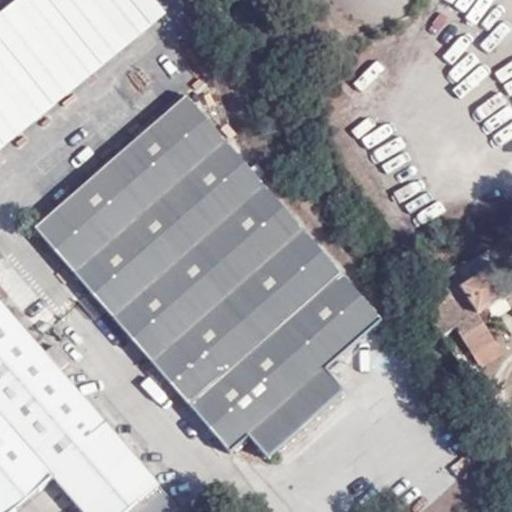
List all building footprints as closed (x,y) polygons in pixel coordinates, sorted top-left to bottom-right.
[(19,0),(0,15),(0,150),(166,21),(149,0),(19,0)] [(188,98),(35,229),(227,451),(246,434),(268,460),(345,394),(323,368),(379,320),(188,98)] [(423,316),(438,339),(456,327),(473,354),(493,339),(478,316),(511,294),(511,279),(500,261),(440,303),(423,316)] [(409,297),(423,316),(440,303),(427,285),(409,297)] [(175,511),(176,511),(0,306),(0,511),(14,511),(53,480),(80,511),(175,511)] [(493,339),(473,354),(481,366),(503,353),(493,339)]
